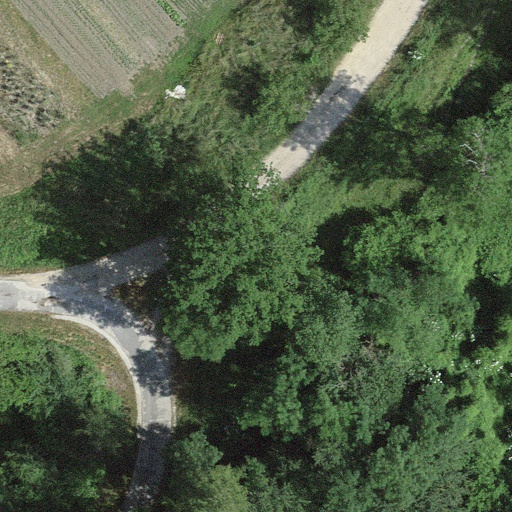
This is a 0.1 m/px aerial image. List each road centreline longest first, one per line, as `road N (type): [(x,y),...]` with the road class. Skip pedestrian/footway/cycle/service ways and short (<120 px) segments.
road 1 (track): [(51,298),(148,258),(273,173),(322,122),(407,0)]
road 2 (track): [(0,295),(113,314),(141,346),(158,396),(153,468),(136,511)]
